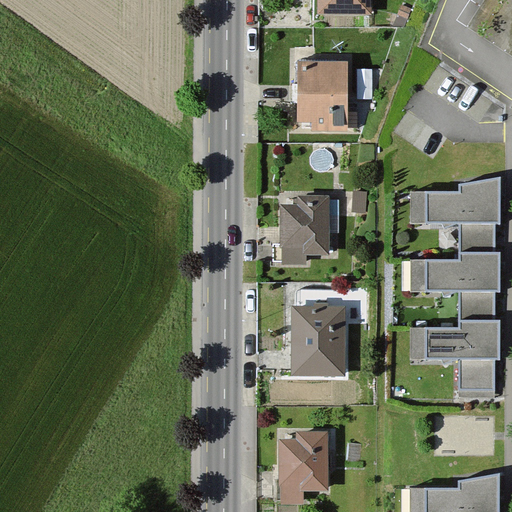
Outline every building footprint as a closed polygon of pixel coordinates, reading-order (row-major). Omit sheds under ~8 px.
[(320,0),(320,17),(374,17),(373,0),(320,0)] [(355,68),(303,68),(303,128),(316,128),(316,140),(355,140),(355,68)] [(465,197),(415,197),(415,229),(464,228),(497,228),(507,229),(507,186),(465,186),(465,197)] [(332,200),(297,199),(296,210),(283,209),(282,269),(309,269),(310,256),(330,256),(332,200)] [(497,228),(464,228),(464,256),(498,255),(497,228)] [(498,255),(464,256),(464,266),(414,265),(413,299),(465,301),(499,301),(506,302),(507,257),(498,255)] [(499,301),(465,301),(463,326),(499,326),(499,301)] [(348,312),(297,312),(298,382),(349,381),(348,312)] [(505,326),(499,326),(463,326),(463,332),(412,332),(412,367),(458,367),(458,405),(498,405),(498,366),(505,364),(505,326)] [(494,415),(435,415),(435,456),(494,456),(494,415)] [(332,439),(299,439),(298,449),(282,449),(281,511),(307,511),(307,497),(331,498),(332,439)] [(466,498),(415,498),(414,511),(505,511),(505,487),(466,487),(466,498)]
